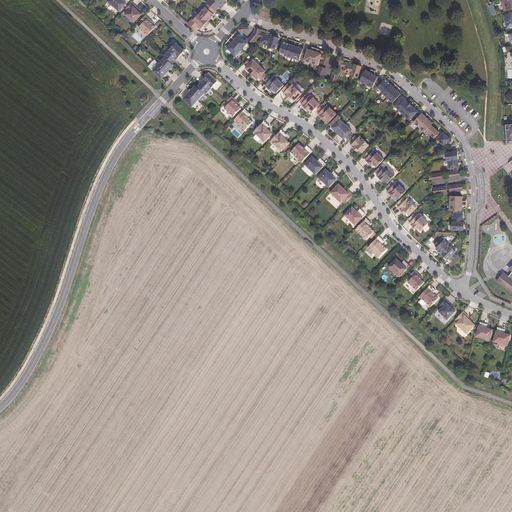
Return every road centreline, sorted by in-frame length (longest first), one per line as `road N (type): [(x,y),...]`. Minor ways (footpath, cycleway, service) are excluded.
road 1 (residential): [(460,291),(471,259),(473,188),(456,132),(384,66),(240,14)]
road 2 (unclassified): [(0,407),(46,336),(110,164),(162,99)]
road 3 (residential): [(460,291),(394,231),(330,146),(258,100),(212,57)]
